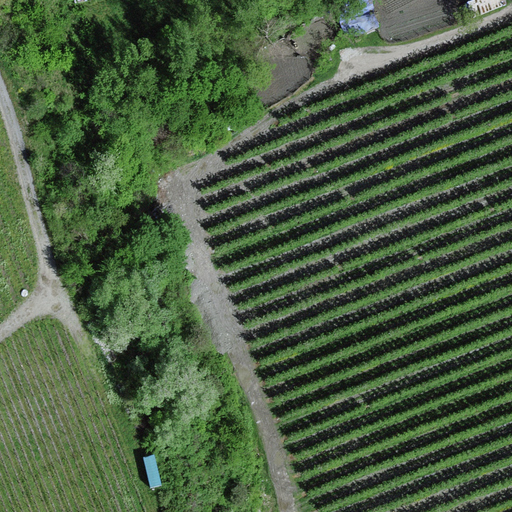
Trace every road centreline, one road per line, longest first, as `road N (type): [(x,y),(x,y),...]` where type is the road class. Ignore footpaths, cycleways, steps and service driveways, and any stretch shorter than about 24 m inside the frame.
road 1 (track): [(511,13),(378,61),(347,64),(191,187),(224,335),(262,418),(291,511)]
road 2 (track): [(0,87),(49,285),(0,336)]
road 3 (motorway): [(0,85),(128,0)]
